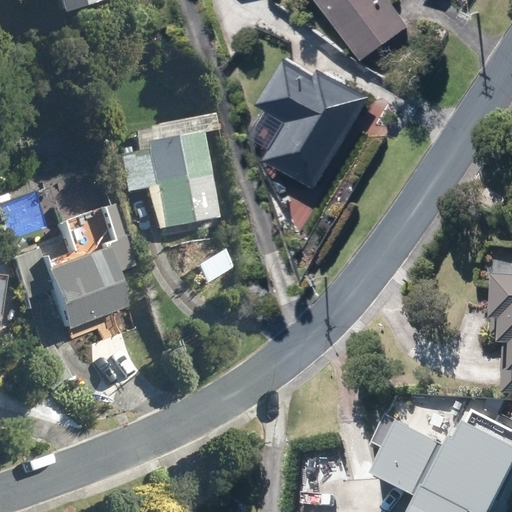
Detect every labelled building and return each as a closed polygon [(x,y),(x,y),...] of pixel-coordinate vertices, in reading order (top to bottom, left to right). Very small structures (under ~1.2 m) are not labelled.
[(60,0),(66,14),(108,0),(60,0)] [(396,0),(328,0),(370,59),(416,27),(396,0)] [(182,5),(152,15),(157,31),(187,21),(182,5)] [(272,105),(298,121),(275,160),(323,188),(377,95),(331,68),(328,72),(301,56),(272,105)] [(165,228),(219,218),(204,134),(150,144),(165,228)] [(509,198),(487,189),(481,203),(503,212),(509,198)] [(77,260),(47,271),(68,330),(128,309),(115,274),(135,267),(112,205),(63,224),(77,260)] [(511,324),(511,338),(508,361),(511,361),(511,286),(505,286),(511,275),(511,246),(507,243),(488,270),(484,270),(476,311),(495,314),(494,322),(511,324)] [(27,299),(52,292),(39,251),(14,260),(27,299)] [(225,251),(197,266),(207,284),(235,269),(225,251)] [(502,363),(461,351),(453,377),(495,390),(502,363)] [(418,428),(392,478),(436,500),(430,511),(507,511),(511,502),(511,441),(482,426),(473,444),(469,443),(464,452),(418,428)]
